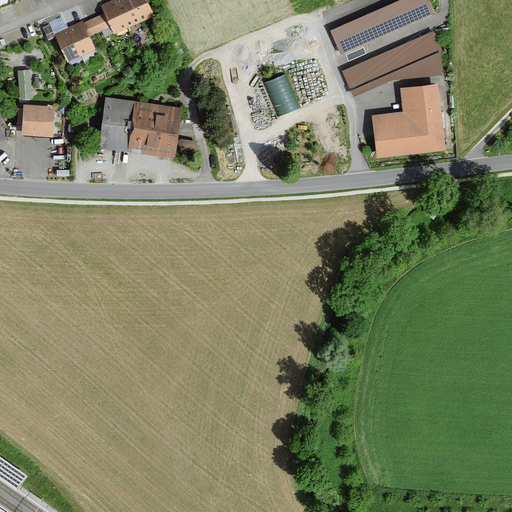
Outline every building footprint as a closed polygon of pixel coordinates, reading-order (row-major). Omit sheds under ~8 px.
[(152,14),(145,0),(117,0),(103,7),(114,31),(152,14)] [(433,12),(427,0),(400,0),(331,30),(341,53),(433,12)] [(94,47),(83,23),(69,29),(80,53),(94,47)] [(68,59),(80,53),(69,29),(57,35),(68,59)] [(430,33),(344,71),(352,90),(438,53),(430,33)] [(29,69),(18,70),(20,98),(31,97),(29,69)] [(286,72),(264,82),(279,116),(301,106),(286,72)] [(438,100),(436,87),(411,90),(414,120),(377,124),(381,154),(443,146),(438,107),(441,106),(440,100),(438,100)] [(62,132),(64,105),(19,102),(18,107),(20,107),(19,121),(25,122),(24,129),(62,132)] [(173,147),(179,107),(168,105),(167,115),(106,107),(102,137),(173,147)] [(0,476),(17,489),(27,475),(0,456),(0,476)]
